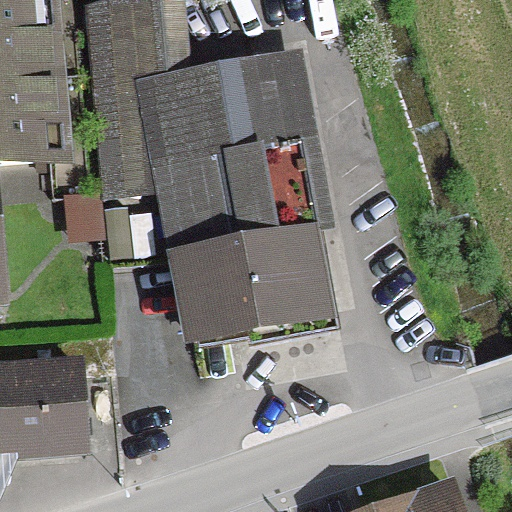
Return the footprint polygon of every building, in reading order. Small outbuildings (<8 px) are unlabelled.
[(0,87),(40,84),(34,3),(0,6),(0,87)] [(0,168),(47,164),(40,84),(0,87),(0,168)] [(275,91),(146,115),(188,342),(317,318),(275,91)] [(143,229),(113,232),(116,270),(146,268),(143,229)] [(0,461),(81,455),(76,373),(0,378),(0,461)] [(452,511),(446,494),(406,508),(407,511),(452,511)]
